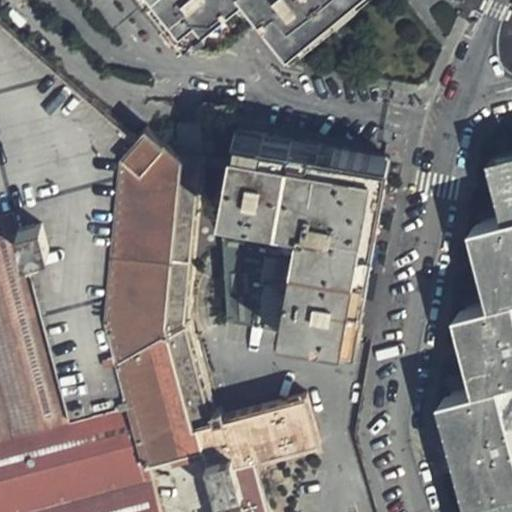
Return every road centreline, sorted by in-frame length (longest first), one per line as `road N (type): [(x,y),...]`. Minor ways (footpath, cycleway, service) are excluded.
road 1 (residential): [(418,511),(397,425),(399,394),(449,126)]
road 2 (residential): [(153,84),(449,126)]
